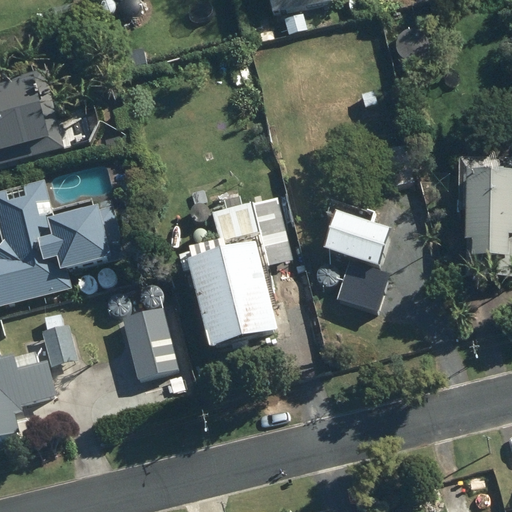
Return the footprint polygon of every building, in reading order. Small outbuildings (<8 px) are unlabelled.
[(273,0),(277,20),(336,9),(333,0),(273,0)] [(321,16),(287,25),(291,40),(311,36),(311,37),(324,34),(321,16)] [(49,80),(0,92),(0,167),(52,155),(53,161),(68,157),(49,80)] [(84,137),(92,138),(98,134),(99,127),(94,121),(87,120),(81,124),(80,131),(84,137)] [(111,155),(123,152),(121,143),(109,146),(111,155)] [(417,190),(409,149),(386,154),(394,195),(417,190)] [(511,167),(464,167),(463,220),(471,220),(470,286),(511,286),(511,167)] [(0,315),(75,296),(73,284),(119,272),(118,269),(131,266),(119,215),(99,220),(98,212),(58,222),(49,189),(0,201),(0,221),(8,252),(0,264),(0,263),(0,315)] [(330,263),(387,281),(399,245),(393,243),(397,230),(334,210),(329,225),(341,228),(330,263)] [(285,346),(263,258),(195,275),(217,363),(285,346)] [(126,315),(138,383),(179,375),(166,307),(126,315)] [(375,314),(380,320),(386,316),(381,310),(375,314)] [(80,367),(72,332),(66,333),(63,320),(47,323),(51,337),(45,339),(54,373),(80,367)] [(0,449),(25,443),(20,424),(28,422),(26,414),(61,405),(53,373),(24,381),(21,368),(6,372),(2,351),(0,351),(0,449)]
